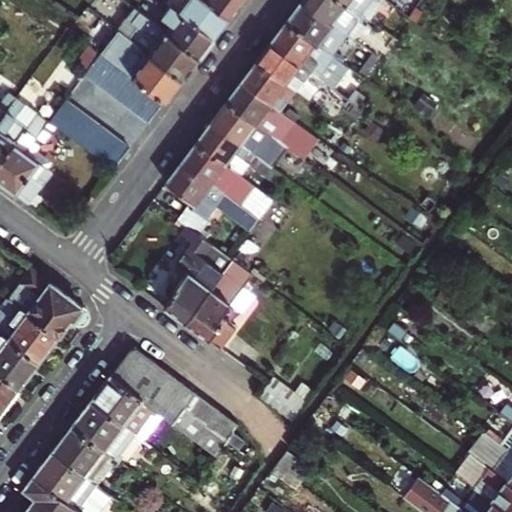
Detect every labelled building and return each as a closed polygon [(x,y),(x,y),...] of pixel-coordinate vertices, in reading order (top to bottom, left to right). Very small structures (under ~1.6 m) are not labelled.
[(227,22),(198,0),(157,0),(167,7),(213,42),(220,32),(227,22)] [(235,12),(243,2),(240,0),(198,0),(227,22),(235,12)] [(302,0),(300,3),(347,38),(358,24),(360,26),(364,21),(360,17),(336,0),(302,0)] [(336,0),(360,17),(371,2),(375,6),(379,1),(378,0),(336,0)] [(407,0),(398,14),(407,21),(421,0),(420,0),(407,0)] [(367,23),(369,24),(384,4),(379,1),(375,6),(371,2),(360,17),(364,21),(367,23)] [(284,24),(330,58),(347,38),(300,3),(292,14),(284,24)] [(176,31),(169,40),(198,62),(206,52),(213,42),(167,7),(163,12),(167,15),(162,21),(176,31)] [(381,33),(391,41),(407,21),(398,14),(396,12),(381,33)] [(169,40),(135,14),(130,19),(134,22),(130,27),(144,38),(135,49),(182,84),(190,73),(198,62),(169,40)] [(353,42),(367,23),(364,21),(360,26),(358,24),(347,38),(353,42)] [(277,33),(270,43),(334,91),(348,71),(330,58),(284,24),(277,33)] [(381,33),(378,31),(373,40),(385,49),(391,41),(381,33)] [(182,84),(135,49),(119,37),(103,58),(167,105),(173,95),(178,90),(182,84)] [(334,91),(270,43),(263,54),(255,64),(294,93),(332,121),(346,101),(334,91)] [(167,105),(103,58),(86,81),(149,128),(167,105)] [(294,93),(255,64),(248,74),(240,84),(280,113),(294,93)] [(280,113),(240,84),(233,94),(225,105),(279,145),(302,162),(318,141),(292,122),(287,118),(280,113)] [(0,126),(18,103),(7,94),(0,103),(0,126)] [(0,165),(27,130),(16,122),(26,109),(18,103),(0,126),(0,165)] [(279,145),(225,105),(217,115),(209,125),(264,165),(279,145)] [(130,154),(67,107),(51,128),(114,175),(130,154)] [(38,117),(26,109),(16,122),(27,130),(38,117)] [(290,113),(287,118),(292,122),(295,117),(290,113)] [(0,165),(0,181),(31,205),(43,191),(55,177),(26,155),(48,126),(38,117),(27,130),(0,165)] [(202,135),(195,144),(249,185),(257,174),(273,186),(280,177),(264,165),(209,125),(202,135)] [(380,132),(370,125),(363,134),(374,141),(380,132)] [(179,165),(256,221),(271,201),(249,185),(195,144),(187,155),(179,165)] [(256,221),(179,165),(172,175),(165,185),(189,204),(177,221),(187,229),(198,237),(207,224),(203,222),(213,207),(248,233),(256,221)] [(425,221),(410,210),(404,219),(419,230),(425,221)] [(187,229),(181,237),(195,248),(183,264),(189,269),(178,284),(169,276),(160,288),(151,299),(187,326),(234,264),(229,260),(198,237),(187,229)] [(411,245),(403,239),(399,246),(406,251),(411,245)] [(243,253),(237,260),(247,268),(253,260),(243,253)] [(234,264),(187,326),(224,353),(239,333),(223,320),(254,279),(234,264)] [(35,267),(13,298),(61,333),(73,317),(79,322),(85,327),(97,312),(35,267)] [(61,333),(13,298),(11,296),(0,311),(0,328),(40,359),(51,346),(61,333)] [(40,359),(0,328),(0,369),(20,385),(30,372),(40,359)] [(126,358),(164,386),(175,373),(137,344),(131,351),(126,358)] [(120,365),(115,372),(154,400),(164,386),(126,358),(120,365)] [(307,398),(252,367),(240,389),(295,420),(307,398)] [(0,410),(1,411),(11,398),(20,385),(0,369),(0,410)] [(352,371),(346,379),(359,388),(365,380),(352,371)] [(154,400),(115,372),(105,385),(95,397),(140,433),(156,411),(161,415),(166,409),(154,400)] [(166,409),(179,419),(199,391),(175,373),(164,386),(154,400),(166,409)] [(179,419),(201,435),(221,407),(199,391),(179,419)] [(140,433),(95,397),(86,410),(76,423),(125,460),(129,455),(125,451),(140,433)] [(502,412),(511,420),(511,405),(508,403),(502,412)] [(201,435),(224,451),(232,440),(237,432),(242,424),(221,407),(201,435)] [(125,460),(76,423),(66,435),(56,448),(101,483),(117,462),(121,465),(125,460)] [(511,430),(505,440),(490,428),(487,433),(511,452),(511,430)] [(237,432),(232,440),(239,445),(244,437),(237,432)] [(471,454),(490,468),(511,485),(511,452),(487,433),(471,454)] [(101,483),(56,448),(47,460),(38,472),(89,511),(99,511),(114,493),(101,483)] [(288,448),(272,469),(295,485),(311,466),(288,448)] [(476,488),(509,511),(511,511),(511,485),(490,468),(476,488)] [(89,511),(38,472),(32,479),(27,486),(39,494),(29,507),(35,511),(89,511)] [(458,511),(461,508),(442,493),(420,477),(404,498),(421,511),(458,511)] [(447,487),(442,493),(461,508),(465,511),(509,511),(476,488),(467,501),(447,487)]
